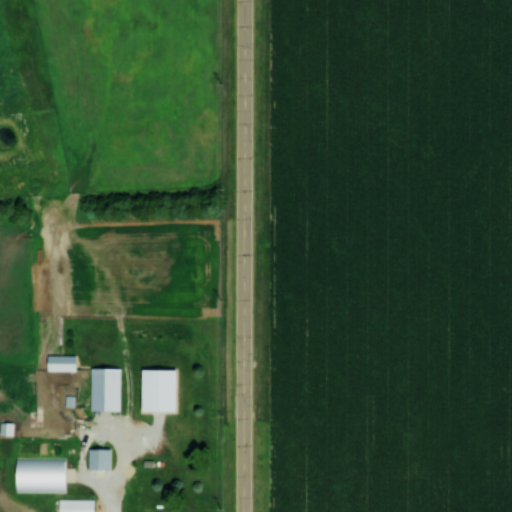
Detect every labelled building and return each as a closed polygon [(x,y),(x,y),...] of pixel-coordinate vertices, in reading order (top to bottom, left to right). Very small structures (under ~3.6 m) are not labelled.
[(73,356),(44,356),(44,372),(73,372),(73,356)] [(94,407),(95,367),(122,368),(120,408),(94,407)] [(144,407),(145,368),(179,368),(178,408),(144,407)] [(111,449),(86,449),(86,469),(111,469),(111,449)] [(21,456),(68,456),(68,490),(21,489),(21,456)] [(92,511),(92,500),(56,500),(55,511),(92,511)]
